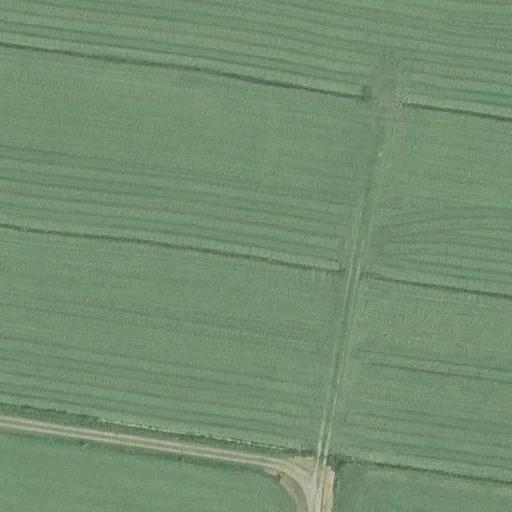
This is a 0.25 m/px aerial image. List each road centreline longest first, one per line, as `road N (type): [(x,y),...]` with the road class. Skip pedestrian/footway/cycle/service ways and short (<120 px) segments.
road 1 (track): [(317,489),(402,0)]
road 2 (track): [(314,511),(317,489),(294,469),(0,421)]
